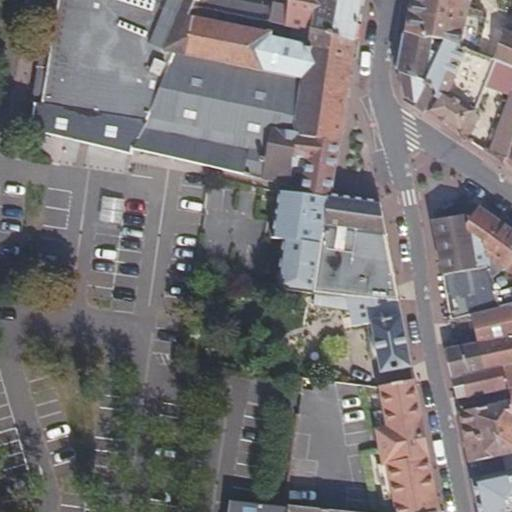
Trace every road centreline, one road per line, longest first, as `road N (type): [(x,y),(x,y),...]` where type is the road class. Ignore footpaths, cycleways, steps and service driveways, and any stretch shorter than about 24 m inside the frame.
road 1 (residential): [(389,131),(466,511)]
road 2 (unclassified): [(389,131),(408,132),(511,204)]
road 3 (residential): [(392,0),(381,84),(389,131)]
